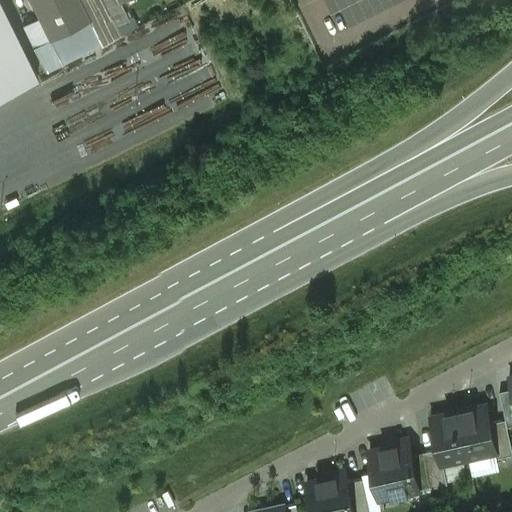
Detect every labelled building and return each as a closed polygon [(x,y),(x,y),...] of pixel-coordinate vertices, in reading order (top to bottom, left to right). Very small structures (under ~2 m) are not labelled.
[(90,19),(80,0),(31,0),(51,39),(90,19)] [(129,18),(120,1),(119,1),(118,0),(104,0),(117,24),(129,18)] [(0,89),(34,73),(0,3),(0,89)] [(511,387),(500,390),(506,418),(508,425),(511,424),(511,387)] [(487,403),(459,409),(470,456),(496,450),(497,450),(491,422),(487,403)] [(459,409),(432,415),(439,447),(442,462),(444,462),(470,456),(459,409)] [(506,418),(491,422),(497,450),(496,450),(497,457),(511,453),(511,444),(508,425),(506,418)] [(393,439),(390,445),(370,449),(380,496),(419,488),(412,453),(408,436),(393,439)] [(439,447),(423,451),(431,485),(431,486),(448,482),(444,462),(442,462),(439,447)] [(423,451),(412,453),(419,488),(431,485),(423,451)] [(327,476),(308,481),(314,511),(355,511),(348,480),(345,468),(331,471),(327,476)] [(364,477),(348,480),(355,511),(370,511),(371,511),(364,477)] [(287,511),(285,503),(249,511),(287,511)]
